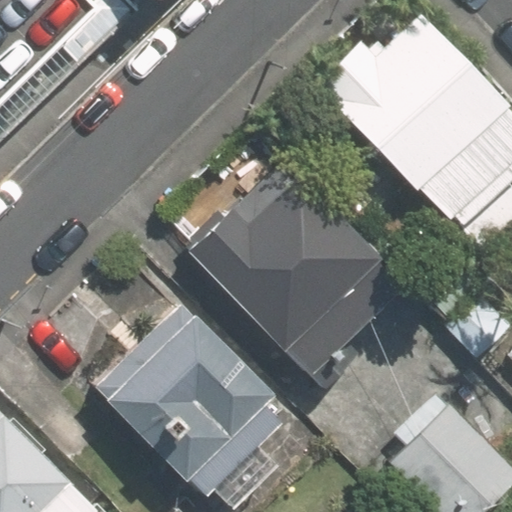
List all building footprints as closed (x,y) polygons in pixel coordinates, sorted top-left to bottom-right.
[(372,23),(320,75),(489,243),(511,220),(511,87),(427,3),(390,40),(372,23)] [(284,148),(184,241),(307,372),(406,278),(284,148)] [(511,311),(467,267),(433,301),(481,347),(511,315),(511,311)] [(190,285),(98,373),(207,478),(217,468),(241,491),(285,445),(264,425),(286,403),(275,392),(287,379),(190,285)] [(481,511),(511,480),(511,453),(448,392),(396,446),(464,511),(481,511)] [(118,511),(0,394),(0,511),(118,511)]
